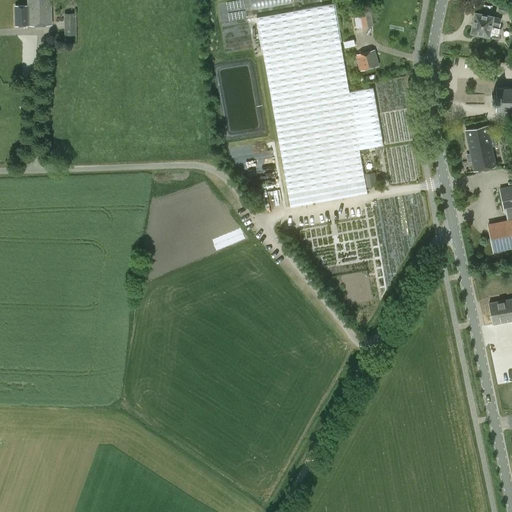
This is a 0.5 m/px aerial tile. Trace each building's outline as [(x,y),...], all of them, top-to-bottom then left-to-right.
[(27,0),(28,5),(14,5),(15,26),(28,26),(52,25),(51,0),(27,0)] [(342,52),(340,42),(333,2),(255,16),(263,56),(265,66),(289,205),(367,192),(366,187),(377,185),(375,173),(363,174),(359,149),(367,148),(386,144),(376,84),(349,90),(342,52)] [(500,5),(498,12),(509,15),(511,7),(500,5)] [(356,28),(374,25),(371,11),(354,14),(356,28)] [(76,27),(76,13),(64,13),(64,27),(76,27)] [(501,18),(493,16),(475,13),(471,32),(488,36),(489,35),(498,38),(501,28),(499,28),(501,18)] [(379,66),(374,50),(355,55),(360,71),(379,66)] [(511,88),(503,89),(496,88),(496,96),(492,95),(491,104),(496,104),(496,111),(511,111),(511,88)] [(493,132),(488,133),(486,126),(465,130),(474,171),(495,167),(491,146),(496,145),(493,132)] [(511,248),(511,185),(499,188),(504,213),(505,212),(507,219),(487,224),(493,252),(511,248)] [(493,325),(511,320),(511,298),(489,303),(493,325)]
